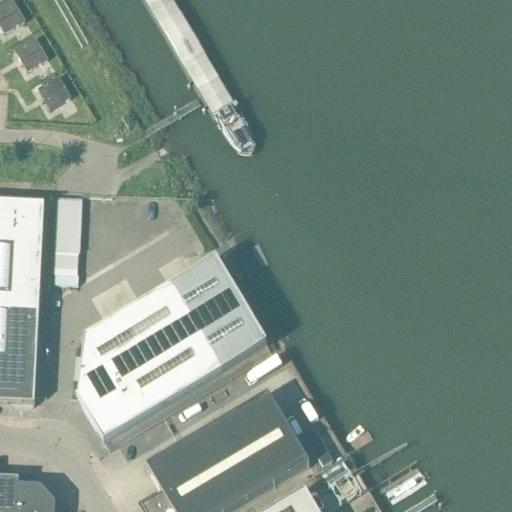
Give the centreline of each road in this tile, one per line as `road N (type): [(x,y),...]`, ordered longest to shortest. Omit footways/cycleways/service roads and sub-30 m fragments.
road 1 (unclassified): [(0,136),(52,138),(101,156),(100,200)]
road 2 (unclassified): [(0,445),(74,457),(105,511)]
